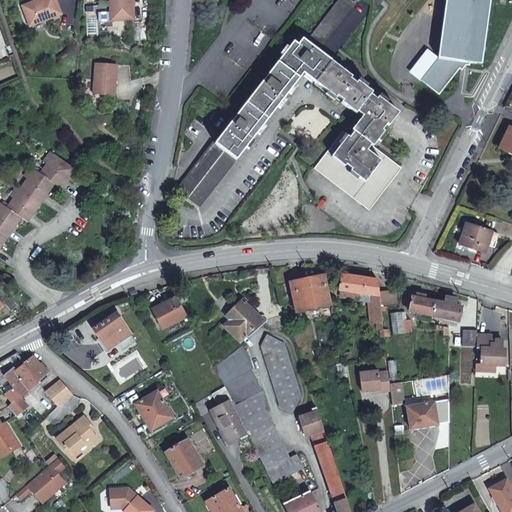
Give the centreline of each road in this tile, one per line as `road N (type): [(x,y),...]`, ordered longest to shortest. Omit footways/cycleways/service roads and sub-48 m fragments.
road 1 (residential): [(139,275),(183,0)]
road 2 (secondary): [(139,275),(231,254),(314,247),(407,261)]
road 3 (residential): [(21,332),(110,408),(180,511)]
road 4 (residential): [(511,50),(407,261)]
road 5 (unknown): [(150,212),(203,213),(299,99)]
road 6 (unknown): [(329,511),(315,456),(274,399),(257,345)]
road 7 (unknown): [(78,205),(20,255),(31,285),(72,307)]
road 8 (secondary): [(511,446),(382,511)]
road 9 (secondary): [(21,332),(139,275)]
